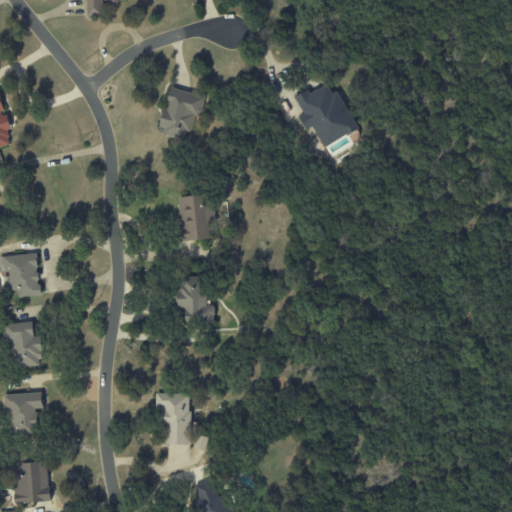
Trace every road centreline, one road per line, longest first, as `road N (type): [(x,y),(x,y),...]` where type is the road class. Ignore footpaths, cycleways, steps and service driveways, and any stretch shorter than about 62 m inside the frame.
road 1 (residential): [(117,511),(104,419),(118,268),(108,135),(73,71),(14,0)]
road 2 (residential): [(86,90),(145,46),(195,29),(230,31)]
